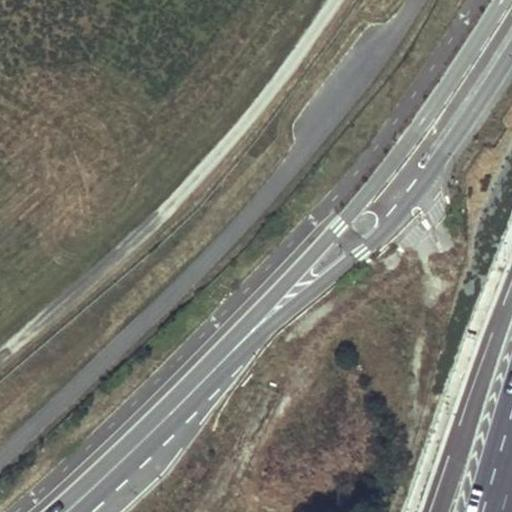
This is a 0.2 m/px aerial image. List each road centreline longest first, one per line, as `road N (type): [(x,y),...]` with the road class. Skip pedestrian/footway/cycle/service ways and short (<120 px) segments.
road 1 (tertiary): [(511,0),(407,155),(303,264),(263,319)]
road 2 (tertiary): [(263,319),(391,223),(511,51)]
road 3 (tertiary): [(263,319),(91,487)]
road 4 (trunk): [(511,310),(437,511)]
